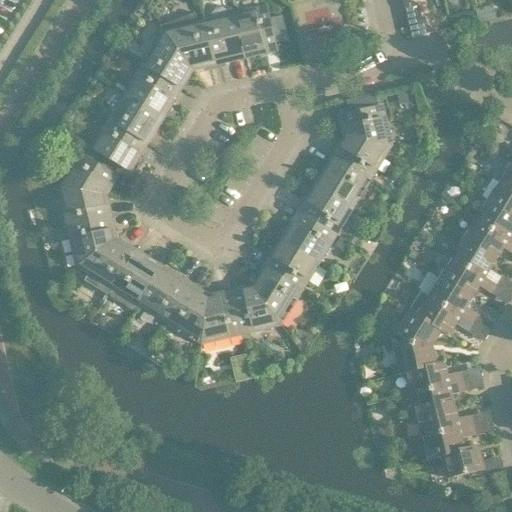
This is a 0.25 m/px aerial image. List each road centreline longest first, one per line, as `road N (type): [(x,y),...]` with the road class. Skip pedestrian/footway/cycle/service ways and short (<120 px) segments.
road 1 (residential): [(284,81),(290,141),(216,244),(159,210),(155,197),(210,109),(238,92)]
road 2 (residential): [(393,56),(431,55),(511,107)]
